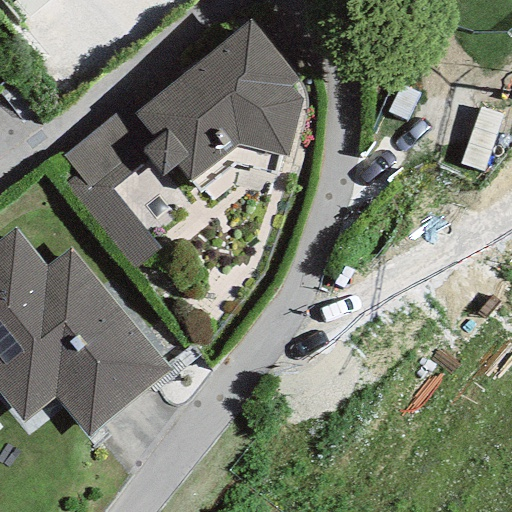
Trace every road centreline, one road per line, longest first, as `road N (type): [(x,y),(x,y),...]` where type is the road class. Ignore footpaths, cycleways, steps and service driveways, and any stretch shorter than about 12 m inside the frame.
road 1 (residential): [(129,511),(261,345),(313,251),(337,168),(341,49),(316,0)]
road 2 (residential): [(215,0),(0,175)]
